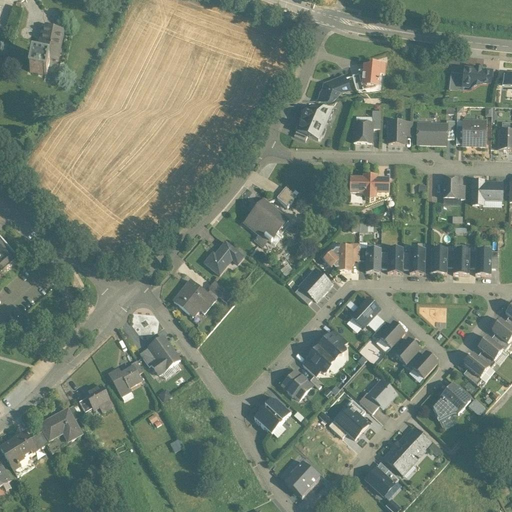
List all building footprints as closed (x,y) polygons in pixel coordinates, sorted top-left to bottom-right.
[(62,32),(45,28),(41,45),(42,46),(40,58),(49,60),(49,61),(56,62),(62,32)] [(379,76),(380,67),(379,67),(371,66),(370,69),(364,68),(364,74),(359,76),(364,93),(378,89),(379,76)] [(474,72),(465,71),(464,76),(462,90),(463,90),(463,94),(480,96),(480,92),(489,93),(491,74),(483,73),(483,72),(474,71),(474,72)] [(511,74),(509,74),(509,77),(503,77),(501,98),(511,98),(511,97),(511,74)] [(464,76),(451,75),(448,92),(463,94),(463,90),(462,90),(464,76)] [(357,95),(364,93),(359,76),(352,78),(357,95)] [(323,86),(315,107),(337,113),(341,102),(352,97),(344,77),(323,86)] [(321,122),(332,127),(336,119),(324,115),(321,122)] [(307,128),(304,134),(325,143),(332,127),(312,118),(307,128)] [(485,128),(485,137),(493,137),(494,128),(485,128)] [(380,131),(372,131),(372,144),(372,149),(379,149),(380,131)] [(318,160),(325,143),(304,134),(301,141),(302,141),(298,151),(308,156),(318,160)] [(454,141),(446,141),(446,145),(445,159),(453,159),(454,141)] [(405,143),(388,142),(388,164),(405,164),(405,156),(405,143)] [(484,142),(463,142),(463,147),(463,164),(463,165),(484,166),(484,142)] [(372,144),(354,144),(353,163),(371,163),(372,149),(372,144)] [(446,145),(418,144),(417,164),(445,165),(445,159),(446,145)] [(298,151),(297,151),(294,156),(305,161),(308,156),(298,151)] [(511,151),(499,151),(498,169),(511,169),(511,151)] [(332,199),(327,195),(323,201),(327,205),(332,199)] [(377,197),(363,197),(363,199),(350,199),(350,206),(354,206),(357,214),(363,214),(365,219),(369,221),(374,219),(376,214),(388,215),(389,200),(377,199),(377,197)] [(458,199),(443,199),(442,218),(457,219),(458,207),(458,199)] [(483,201),(472,201),(471,225),(482,225),(482,220),(501,221),(501,204),(483,203),(483,201)] [(286,208),(277,218),(287,227),(296,216),(286,208)] [(266,222),(256,235),(254,233),(245,244),(260,256),(256,261),(263,267),(268,260),(271,263),(273,261),(272,260),(279,252),(288,240),(266,222)] [(372,244),(352,244),(352,252),(372,252),(372,244)] [(279,252),(272,260),(273,261),(271,263),(268,260),(263,267),(271,271),(283,256),(279,252)] [(0,298),(21,280),(0,255),(0,298)] [(216,275),(213,273),(205,284),(220,296),(228,286),(226,284),(230,279),(238,285),(244,278),(226,262),(216,275)] [(359,265),(351,264),(351,268),(351,281),(359,281),(359,265)] [(351,268),(339,268),(339,269),(336,269),(332,273),(329,270),(321,277),(331,288),(333,287),(335,289),(339,289),(339,292),(351,292),(351,281),(351,268)] [(381,269),(366,269),(366,281),(366,293),(380,293),(380,289),(381,273),(381,269)] [(403,270),(387,270),(387,273),(387,289),(387,293),(402,293),(402,289),(403,273),(403,270)] [(425,271),(409,270),(409,273),(409,289),(409,293),(424,294),(425,271)] [(447,270),(431,270),(430,294),(446,294),(447,287),(447,270)] [(469,271),(453,270),(453,287),(452,294),(468,295),(469,288),(469,271)] [(491,271),(475,271),(475,288),(474,295),(490,295),(490,288),(491,271)] [(289,285),(281,289),(285,295),(293,291),(289,285)] [(316,321),(331,304),(315,289),(299,306),(312,318),(316,321)] [(216,320),(191,301),(174,322),(193,337),(199,330),(205,334),(216,320)] [(232,316),(215,302),(210,308),(227,322),(232,316)] [(312,318),(299,306),(295,311),(307,323),(312,318)] [(210,309),(207,311),(216,321),(218,318),(210,309)] [(381,329),(366,317),(349,337),(362,348),(381,329)] [(377,334),(367,344),(375,352),(383,344),(386,341),(377,334)] [(511,356),(511,348),(500,339),(491,350),(494,353),(507,363),(507,362),(511,356)] [(404,353),(393,343),(388,348),(380,358),(391,368),(395,364),(404,353)] [(375,352),(374,354),(372,356),(377,361),(380,358),(388,348),(383,344),(375,352)] [(348,361),(335,350),(330,356),(343,367),(348,361)] [(507,363),(494,353),(490,359),(502,368),(504,370),(509,364),(507,362),(507,363)] [(330,356),(329,355),(319,367),(334,381),(338,376),(342,376),(345,372),(345,369),(343,367),(330,356)] [(502,368),(486,356),(477,368),(481,371),(493,380),(502,368)] [(164,357),(150,367),(158,379),(152,384),(160,395),(181,379),(164,357)] [(412,363),(408,359),(400,368),(394,374),(395,375),(405,384),(412,377),(419,370),(418,368),(419,367),(413,362),(412,363)] [(395,364),(391,368),(387,372),(392,378),(395,375),(394,374),(400,368),(395,364)] [(158,379),(150,367),(141,373),(150,386),(152,384),(158,379)] [(334,381),(319,367),(308,379),(321,391),(323,393),(326,393),(330,389),(329,386),(334,381)] [(493,380),(481,371),(476,376),(488,386),(490,387),(495,381),(493,380)] [(417,382),(412,388),(423,398),(437,383),(426,373),(417,382)] [(476,376),(473,373),(463,385),(467,388),(479,397),(488,386),(476,376)] [(417,382),(412,377),(405,384),(404,386),(410,391),(412,388),(417,382)] [(128,383),(131,387),(136,396),(144,391),(136,378),(128,383)] [(321,391),(308,379),(303,385),(316,397),(321,391)] [(108,395),(121,416),(130,410),(128,407),(139,401),(136,396),(131,387),(120,394),(118,389),(108,395)] [(479,397),(467,388),(463,393),(477,404),(481,399),(479,397)] [(301,397),(295,392),(283,405),(289,410),(288,411),(293,416),(294,415),(299,420),(311,407),(306,402),(307,400),(302,396),(301,397)] [(395,413),(381,400),(369,414),(379,424),(383,427),(395,413)] [(453,402),(440,416),(441,418),(452,433),(457,432),(458,433),(470,420),(469,419),(470,417),(453,402)] [(102,405),(87,414),(89,418),(86,419),(88,423),(91,422),(95,430),(102,426),(100,424),(110,418),(102,405)] [(369,414),(366,412),(359,420),(372,432),(379,424),(369,414)] [(273,416),(265,425),(267,427),(265,430),(262,428),(254,437),(272,453),(291,432),(273,416)] [(478,435),(486,427),(475,417),(468,426),(478,435)] [(350,427),(351,427),(360,436),(365,430),(352,418),(347,424),(350,427)] [(452,433),(441,418),(432,427),(435,433),(434,433),(438,440),(452,433)] [(88,423),(86,419),(83,421),(89,433),(95,430),(91,422),(88,423)] [(74,425),(69,428),(76,439),(81,437),(74,425)] [(337,441),(347,451),(355,458),(368,443),(360,436),(351,427),(350,427),(337,441)] [(69,428),(42,443),(45,450),(51,460),(51,459),(66,451),(71,460),(83,453),(76,439),(69,428)] [(334,439),(329,444),(342,457),(347,451),(337,441),(334,439)] [(424,456),(414,447),(407,454),(417,463),(424,456)] [(51,460),(45,450),(39,453),(46,465),(52,461),(51,459),(51,460)] [(26,452),(3,466),(19,493),(36,483),(31,474),(38,470),(30,458),(26,452)] [(46,465),(39,453),(30,458),(38,470),(46,465)] [(407,454),(406,453),(398,462),(397,461),(392,466),(393,467),(385,477),(402,493),(417,477),(418,477),(419,476),(418,476),(424,469),(423,468),(429,461),(424,456),(417,463),(407,454)] [(171,463),(174,469),(184,464),(181,458),(171,463)] [(428,466),(436,474),(441,468),(432,461),(428,466)] [(284,498),(299,511),(304,511),(320,496),(302,479),(284,498)] [(13,499),(4,484),(0,486),(0,489),(7,502),(13,499)] [(376,486),(366,497),(381,511),(384,511),(394,502),(384,493),(376,486)] [(398,497),(388,488),(384,493),(394,502),(398,497)]
